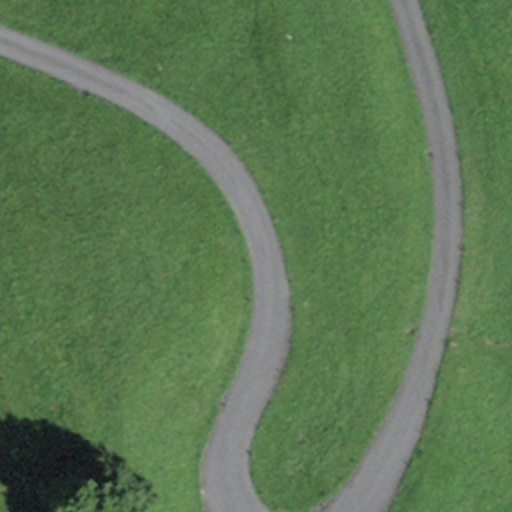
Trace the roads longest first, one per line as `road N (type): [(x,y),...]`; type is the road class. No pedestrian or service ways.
road 1 (track): [(229,511),(224,451),(280,301),(251,196),(176,118),(0,42)]
road 2 (track): [(401,0),(461,196),(432,383),(358,511)]
